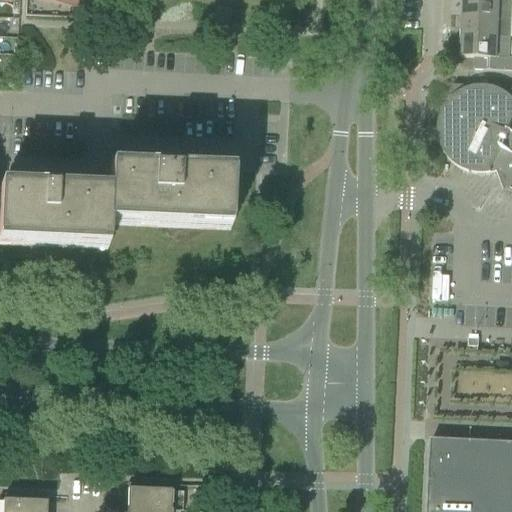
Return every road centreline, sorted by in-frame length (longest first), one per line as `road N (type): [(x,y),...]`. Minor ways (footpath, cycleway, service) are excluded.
road 1 (residential): [(353,96),(98,85),(97,106),(0,104)]
road 2 (tertiary): [(316,358),(0,339)]
road 3 (tertiary): [(0,398),(311,415)]
road 4 (tertiary): [(364,381),(369,200),(353,96)]
road 5 (tertiary): [(353,96),(337,159),(316,358)]
road 6 (tertiary): [(365,511),(364,381)]
